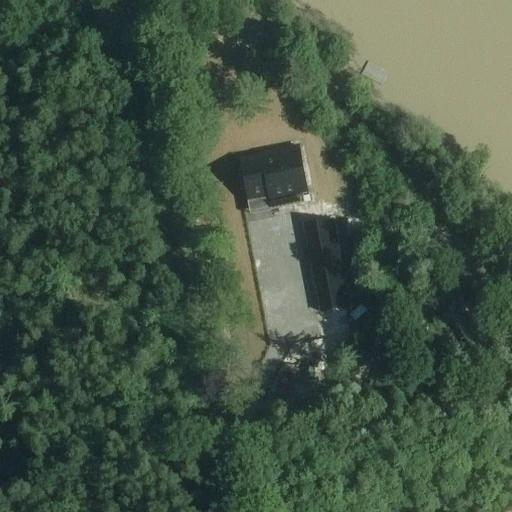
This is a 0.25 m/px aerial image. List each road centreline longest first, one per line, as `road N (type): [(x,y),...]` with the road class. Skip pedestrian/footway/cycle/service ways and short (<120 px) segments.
road 1 (track): [(190,330),(0,296)]
road 2 (unclassified): [(228,511),(190,330)]
